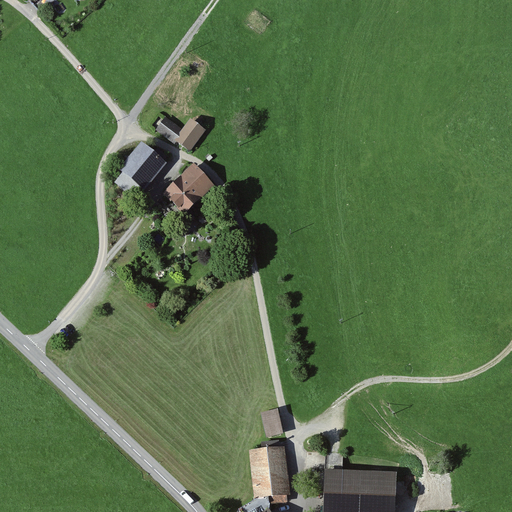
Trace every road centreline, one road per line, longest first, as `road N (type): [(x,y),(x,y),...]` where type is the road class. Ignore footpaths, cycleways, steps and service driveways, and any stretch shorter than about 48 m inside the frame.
road 1 (track): [(129,127),(201,165),(237,210),(305,511)]
road 2 (tertiary): [(197,511),(0,321)]
road 3 (track): [(32,352),(94,281),(104,252),(100,188),(129,127)]
road 4 (track): [(8,0),(129,127)]
road 5 (track): [(129,127),(218,0)]
